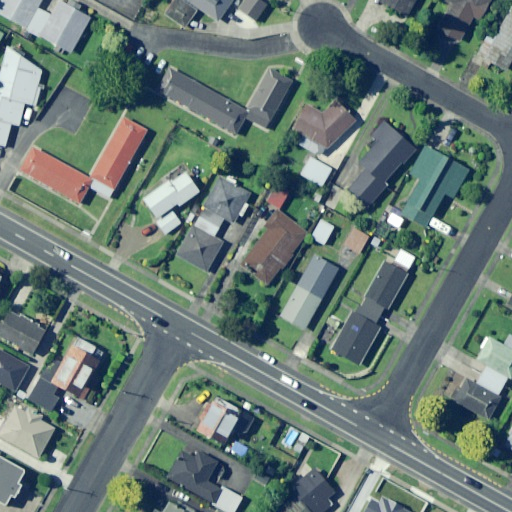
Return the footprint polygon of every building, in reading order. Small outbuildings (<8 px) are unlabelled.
[(43,0),(0,0),(0,1),(0,15),(70,54),(89,19),(58,2),(51,15),(39,8),(43,0)] [(197,10),(180,0),(172,0),(163,15),(184,29),(197,10)] [(181,0),(197,10),(216,23),(231,0),(181,0)] [(379,0),(378,2),(405,18),(415,0),(379,0)] [(447,0),(452,3),(437,30),(458,42),(472,18),(479,21),(490,0),(447,0)] [(511,5),(492,40),(486,37),(476,55),(505,72),(511,61),(511,60),(511,5)] [(41,71),(6,48),(0,71),(0,147),(4,149),(10,124),(18,126),(24,104),(38,107),(43,86),(37,85),(41,71)] [(244,118),(266,130),(293,80),(268,66),(246,108),(245,110),(169,68),(156,92),(235,135),(244,118)] [(354,117),(333,101),(323,114),(309,103),(289,128),(301,138),(298,143),(320,160),(354,117)] [(33,149),(20,172),(78,205),(87,188),(108,200),(145,130),(122,117),(89,179),(33,149)] [(414,150),(382,121),(368,137),(376,144),(357,164),(365,171),(346,191),(366,209),(386,186),(384,184),(414,150)] [(403,211),(400,215),(425,229),(444,194),(452,198),(467,171),(423,147),(408,174),(419,180),(403,211)] [(330,169),(309,158),(300,175),(320,187),(330,169)] [(176,205),(178,207),(201,189),(184,167),(142,200),(157,220),(176,205)] [(237,215),(242,218),(249,204),(245,202),(249,194),(236,187),(240,178),(228,171),(224,180),(219,178),(177,258),(205,273),(221,243),(213,238),(222,220),(232,225),(237,215)] [(290,193),(278,185),(267,202),(279,210),(290,193)] [(333,211),(340,199),(336,197),(340,190),(333,186),(329,193),(326,191),(319,203),(333,211)] [(165,235),(179,223),(169,211),(155,223),(165,235)] [(306,233),(276,211),(263,229),(265,230),(240,266),(267,286),(306,233)] [(333,227),(319,220),(310,238),(323,245),(333,227)] [(368,237),(352,228),(343,246),(359,255),(368,237)] [(338,268),(314,255),(279,317),(303,330),(338,268)] [(406,272),(387,261),(366,298),(385,309),(406,272)] [(359,367),(380,328),(374,325),(379,316),(357,303),(352,313),(339,306),(328,325),(340,332),(330,351),(359,367)] [(44,331),(8,310),(0,324),(0,339),(30,356),(44,331)] [(44,366),(29,401),(51,411),(60,390),(83,400),(105,350),(74,336),(64,358),(54,354),(48,368),(44,366)] [(476,360),(485,365),(508,377),(511,379),(511,376),(511,350),(487,338),(476,360)] [(30,368),(0,351),(0,383),(17,393),(30,368)] [(508,377),(485,365),(476,383),(465,378),(452,402),(486,419),(508,377)] [(253,418),(212,396),(204,412),(206,414),(200,424),(204,426),(200,434),(223,447),(231,431),(243,438),(253,418)] [(26,413),(14,407),(0,431),(0,438),(37,459),(54,429),(38,420),(40,417),(28,410),(26,413)] [(511,430),(503,446),(511,450),(511,430)] [(181,450),(165,484),(223,511),(235,511),(243,497),(219,485),(227,467),(196,451),(194,456),(181,450)] [(9,496),(14,499),(22,485),(16,483),(22,472),(0,459),(0,503),(4,505),(9,496)] [(295,495),(309,511),(322,511),(331,505),(326,498),(333,492),(306,460),(293,472),(301,480),(290,489),(295,495)] [(278,511),(309,511),(295,495),(277,510),(278,511)] [(190,511),(169,500),(163,511),(157,511),(153,510),(152,511),(190,511)]
